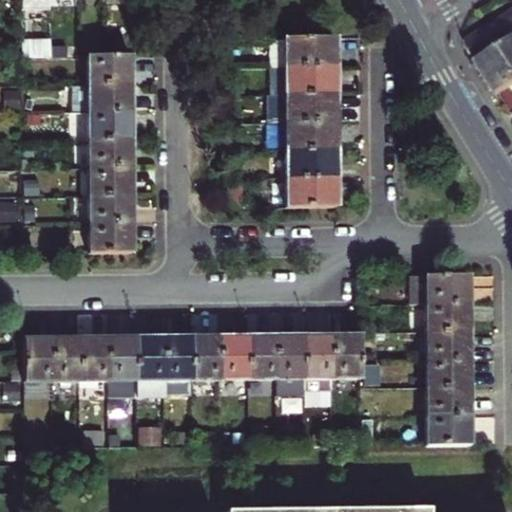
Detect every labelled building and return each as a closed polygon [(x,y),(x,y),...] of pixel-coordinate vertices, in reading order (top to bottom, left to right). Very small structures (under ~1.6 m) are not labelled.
[(511,17),(469,46),(482,65),(511,45),(511,17)] [(274,62),(287,62),(334,62),(334,32),(275,32),(274,62)] [(477,68),(497,99),(511,89),(511,45),(482,65),(477,68)] [(132,91),(132,59),(89,60),(89,91),(132,91)] [(287,62),(287,90),(334,90),(334,62),(287,62)] [(274,119),(287,119),(287,90),(273,90),(274,119)] [(287,90),(287,119),(335,119),(334,90),(287,90)] [(132,118),(132,91),(89,91),(74,91),(74,119),(89,119),(132,118)] [(132,118),(89,119),(89,147),(133,147),(132,118)] [(287,119),(287,145),(335,144),(335,119),(287,119)] [(287,145),(287,175),(335,174),(335,144),(287,145)] [(133,147),(89,147),(89,174),(133,174),(133,147)] [(90,201),(133,201),(133,174),(89,174),(90,201)] [(287,175),(288,203),(335,202),(335,174),(287,175)] [(90,201),(90,230),(133,230),(133,201),(90,201)] [(133,230),(90,230),(90,258),(133,258),(133,230)] [(424,310),(467,310),(466,281),(408,282),(408,310),(424,310)] [(424,310),(425,338),(467,337),(467,310),(424,310)] [(425,338),(425,366),(468,365),(467,337),(425,338)] [(332,385),(332,342),(306,343),(306,397),(332,397),(332,385)] [(358,342),(332,342),(332,385),(358,385),(358,342)] [(192,386),(192,343),(163,344),(163,401),(192,401),(192,386)] [(192,343),(192,386),(220,386),(219,343),(192,343)] [(247,343),(219,343),(220,386),(247,385),(247,343)] [(275,385),(275,343),(247,343),(247,385),(275,385)] [(275,343),(275,385),(275,397),(306,397),(306,343),(275,343)] [(81,344),(53,345),(53,387),(81,387),(81,344)] [(110,386),(110,344),(81,344),(81,387),(110,386)] [(110,344),(110,386),(110,402),(138,402),(138,344),(110,344)] [(163,401),(163,344),(138,344),(138,402),(138,404),(163,404),(163,401)] [(25,385),(26,387),(53,387),(53,345),(25,345),(25,357),(25,385)] [(425,366),(425,394),(468,394),(468,365),(425,366)] [(468,394),(425,394),(426,422),(468,422),(468,394)] [(266,413),(253,413),(253,445),(267,445),(266,413)] [(468,422),(426,422),(426,450),(469,450),(468,422)]
